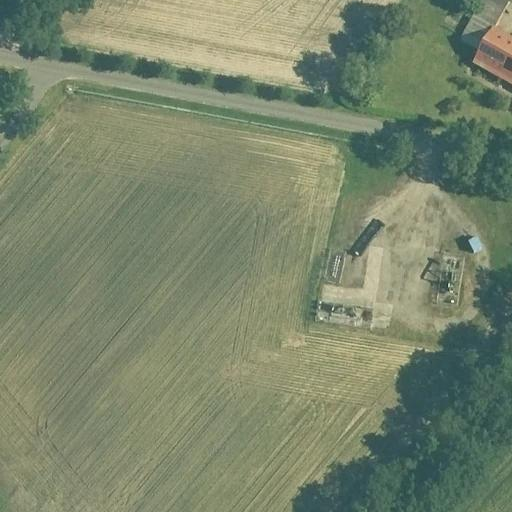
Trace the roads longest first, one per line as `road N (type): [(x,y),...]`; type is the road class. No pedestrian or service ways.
road 1 (unclassified): [(511,154),(0,57)]
road 2 (residential): [(412,511),(511,399)]
